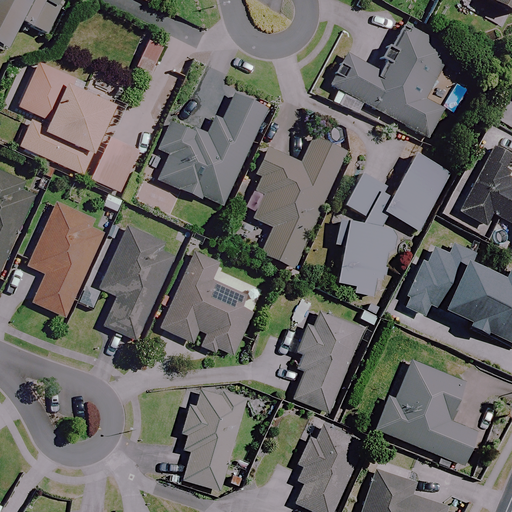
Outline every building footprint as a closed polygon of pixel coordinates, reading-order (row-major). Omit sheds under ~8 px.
[(0,0),(0,51),(2,52),(17,23),(43,37),(61,0),(0,0)] [(511,0),(484,0),(482,3),(508,17),(511,8),(511,0)] [(445,53),(402,30),(378,76),(344,58),(328,90),(423,139),(439,110),(420,101),(445,53)] [(161,49),(144,41),(130,70),(147,78),(161,49)] [(29,118),(15,149),(115,194),(134,152),(108,140),(100,137),(122,87),(93,74),(85,90),(34,67),(14,111),(29,118)] [(175,127),(162,122),(150,151),(164,156),(159,168),(150,165),(144,179),(219,210),(260,110),(221,94),(227,80),(200,69),(175,127)] [(341,154),(307,139),(295,164),(262,149),(252,171),(255,173),(247,190),(257,195),(247,219),(267,228),(254,255),(289,270),(341,154)] [(511,181),(503,177),(511,161),(487,148),(451,218),(483,235),(490,221),(511,231),(511,239),(505,252),(511,256),(511,181)] [(327,284),(348,289),(348,295),(369,298),(370,281),(378,283),(381,254),(389,255),(390,235),(375,228),(381,216),(415,233),(445,176),(407,156),(388,193),(354,175),(333,216),(342,221),(341,224),(327,284)] [(0,261),(32,190),(0,175),(0,261)] [(86,220),(50,204),(21,267),(39,275),(26,304),(60,319),(98,234),(83,228),(86,220)] [(155,244),(118,228),(91,290),(110,298),(97,327),(131,342),(168,258),(152,251),(155,244)] [(426,250),(420,264),(414,262),(399,297),(406,300),(401,311),(421,319),(424,313),(511,350),(511,274),(504,271),(500,281),(426,250)] [(195,347),(211,354),(212,351),(229,358),(246,315),(234,310),(239,297),(207,284),(215,264),(186,253),(155,331),(189,345),(194,332),(200,334),(195,347)] [(293,357),(290,368),(297,370),(287,400),(327,414),(356,330),(304,312),(289,355),(293,357)] [(461,384),(405,361),(389,401),(383,398),(369,431),(458,467),(472,434),(445,423),(461,384)] [(192,392),(189,406),(181,404),(175,432),(182,434),(178,450),(184,452),(176,483),(216,493),(238,402),(192,392)] [(317,424),(310,440),(302,437),(290,465),(294,467),(288,480),(296,484),(288,503),(294,506),(292,510),(296,511),(331,511),(361,443),(317,424)] [(409,485),(371,471),(356,511),(441,511),(443,508),(406,495),(409,485)]
